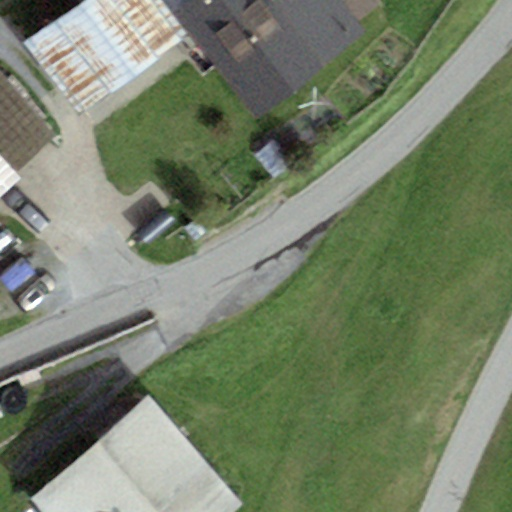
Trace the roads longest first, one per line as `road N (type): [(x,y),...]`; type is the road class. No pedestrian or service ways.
road 1 (unclassified): [(511,14),(412,125),(273,235),(0,359)]
road 2 (unclassified): [(442,511),(511,355)]
